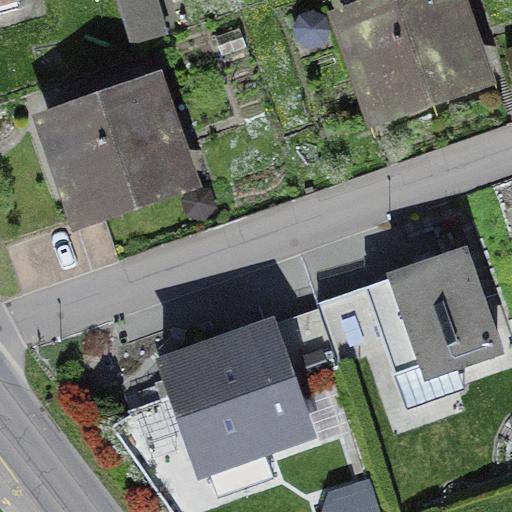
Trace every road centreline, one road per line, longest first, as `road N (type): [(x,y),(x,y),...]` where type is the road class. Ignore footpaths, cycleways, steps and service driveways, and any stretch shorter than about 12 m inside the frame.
road 1 (residential): [(0,331),(511,152)]
road 2 (residential): [(0,404),(80,511)]
